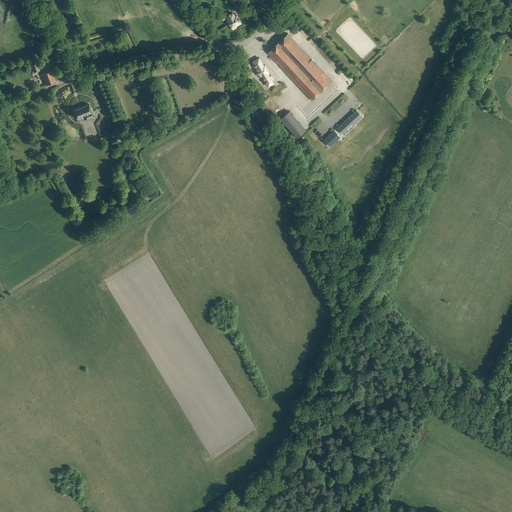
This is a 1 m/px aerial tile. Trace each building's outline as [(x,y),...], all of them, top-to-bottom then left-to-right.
[(232,13),(226,16),(229,20),(227,21),(232,29),(236,27),(235,25),(240,22),(235,14),(234,15),(232,13)] [(287,34),(267,53),(311,100),(332,81),(300,47),(302,46),(300,43),(298,45),(287,34)] [(259,58),(253,62),(257,69),(256,70),(259,76),(261,75),(267,86),(273,83),(268,74),(269,73),(268,72),(268,71),(265,65),(263,66),(259,58)] [(30,64),(34,73),(40,71),(37,62),(30,64)] [(45,85),(55,81),(52,71),(41,75),(45,85)] [(73,110),(77,121),(85,118),(86,120),(94,117),(91,112),(92,112),(88,104),(73,110)] [(330,108),(323,104),(319,112),(326,115),(330,108)] [(337,128),(343,134),(348,130),(346,128),(351,123),(353,125),(362,116),(356,110),(337,128)] [(297,138),(306,130),(289,111),(280,119),(297,138)] [(311,121),(315,113),(311,111),(307,118),(311,121)] [(334,131),(324,140),(330,146),(340,137),(334,131)] [(127,133),(122,135),(125,144),(130,141),(129,137),(127,133)]
